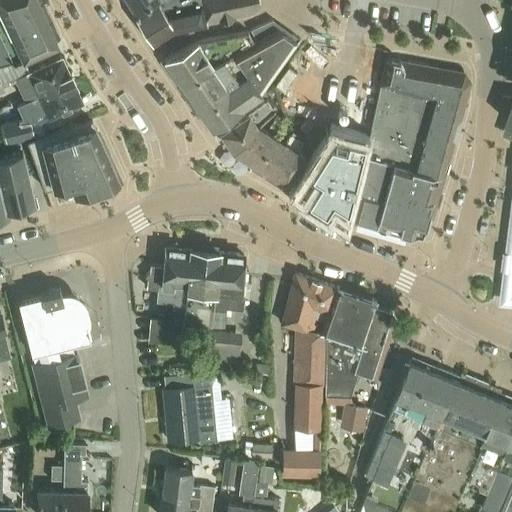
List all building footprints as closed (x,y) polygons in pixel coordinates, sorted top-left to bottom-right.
[(0,0),(0,62),(11,59),(12,61),(22,56),(56,41),(62,38),(45,3),(43,0),(0,0)] [(126,0),(135,13),(153,0),(156,0),(161,6),(169,0),(179,0),(181,2),(184,0),(126,0)] [(156,0),(153,0),(135,13),(134,16),(150,40),(153,41),(154,41),(171,30),(251,13),(257,2),(256,0),(184,0),(181,2),(179,0),(169,0),(161,6),(156,0)] [(249,29),(254,40),(277,27),(272,19),(249,29)] [(290,36),(277,27),(254,40),(251,42),(245,31),(196,40),(194,37),(164,57),(181,83),(181,82),(210,124),(209,124),(211,126),(242,105),(241,104),(260,92),(299,38),(298,37),(297,38),(292,34),(290,36)] [(24,99),(72,76),(70,72),(69,72),(61,55),(14,77),(24,99)] [(427,235),(472,80),(466,72),(385,57),(348,216),(423,236),(427,235)] [(33,135),(28,126),(82,100),(74,84),(76,83),(72,76),(24,99),(28,107),(15,114),(17,118),(0,122),(5,142),(33,135)] [(252,161),(271,134),(258,126),(274,111),(266,100),(220,131),(232,149),(252,161)] [(505,124),(502,133),(511,137),(511,282),(511,288),(511,101),(506,120),(505,124)] [(53,185),(56,198),(99,187),(117,180),(91,119),(27,139),(43,188),(53,185)] [(305,119),(299,126),(306,131),(311,125),(305,119)] [(335,129),(299,185),(309,192),(307,195),(325,207),(327,204),(345,215),(365,137),(335,129)] [(252,161),(285,183),(303,155),(295,150),(300,140),(289,133),(283,142),(271,134),(252,161)] [(23,195),(32,193),(21,150),(0,155),(0,214),(7,213),(6,207),(25,203),(23,195)] [(166,246),(164,265),(150,264),(149,270),(145,276),(148,278),(148,287),(158,288),(157,300),(177,302),(175,321),(224,326),(226,306),(243,308),(244,291),(239,291),(240,281),(245,282),(247,266),(242,266),(243,254),(219,251),(216,250),(216,251),(192,249),(192,248),(190,248),(166,246)] [(324,322),(337,286),(294,271),(281,321),(295,326),(293,382),(295,382),(293,424),(314,425),(313,446),(283,445),(282,471),(320,473),(323,394),(325,335),(323,334),(324,322)] [(325,335),(323,394),(349,395),(356,370),(376,376),(395,319),(390,310),(374,305),(375,299),(337,286),(324,322),(323,334),(325,335)] [(87,393),(76,352),(73,353),(71,342),(90,337),(83,307),(82,305),(80,302),(78,300),(76,298),(73,296),(71,295),(68,295),(65,295),(62,295),(60,287),(17,298),(31,352),(31,351),(34,362),(32,363),(48,424),(43,425),(45,434),(69,428),(67,420),(79,417),(74,397),(87,393)] [(155,316),(152,340),(172,342),(175,318),(155,316)] [(239,346),(241,332),(209,329),(208,343),(239,346)] [(239,348),(212,345),(211,356),(238,359),(239,348)] [(397,511),(454,374),(410,356),(362,471),(370,475),(361,496),(362,501),(357,511),(397,511)] [(451,511),(463,483),(499,392),(454,374),(397,511),(451,511)] [(216,438),(211,386),(190,388),(189,385),(163,387),(168,439),(199,436),(199,439),(216,438)] [(493,473),(511,426),(511,397),(499,392),(463,483),(485,492),(493,473)] [(367,404),(343,400),(339,423),(361,427),(367,404)] [(511,426),(493,473),(511,480),(511,426)] [(62,489),(61,511),(86,511),(87,479),(79,479),(80,453),(84,453),(84,442),(63,442),(63,464),(62,479),(62,489)] [(255,480),(258,465),(259,457),(244,455),(239,491),(241,491),(241,493),(244,494),(243,503),(227,501),(225,511),(250,511),(253,495),(255,480)] [(236,459),(224,457),(221,480),(233,481),(236,459)] [(62,479),(63,464),(51,463),(50,478),(62,479)] [(253,495),(250,511),(275,511),(277,508),(277,497),(265,495),(267,482),(271,482),(273,465),(260,464),(257,480),(255,480),(253,495)] [(162,490),(213,497),(214,485),(200,483),(199,485),(190,483),(191,469),(165,466),(162,490)] [(511,511),(511,487),(501,511),(511,511)] [(61,511),(62,489),(37,488),(36,511),(61,511)] [(210,511),(213,497),(162,490),(158,511),(185,511),(187,504),(196,506),(195,511),(210,511)] [(0,502),(0,511),(13,511),(13,503),(0,502)]
